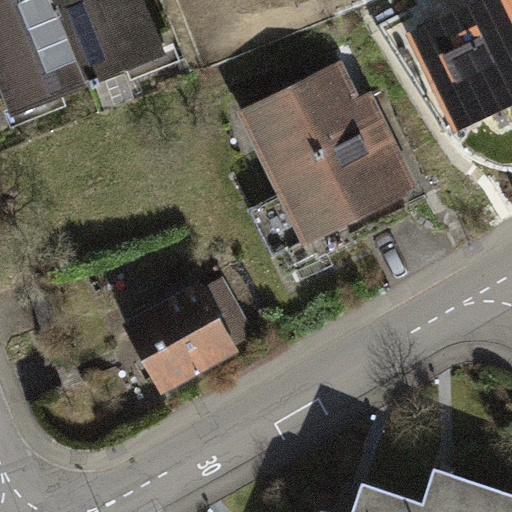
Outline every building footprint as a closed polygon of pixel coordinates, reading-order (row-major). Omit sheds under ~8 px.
[(140,0),(0,0),(0,56),(20,106),(160,50),(140,0)] [(511,0),(487,0),(419,33),(435,66),(451,58),(478,114),(511,97),(511,0)] [(345,62),(244,108),(309,250),(410,204),(345,62)] [(162,311),(131,328),(161,384),(235,343),(198,277),(156,300),(162,311)] [(511,511),(511,493),(444,471),(438,468),(425,506),(370,487),(365,485),(355,511),(328,511),(323,510),(320,511),(511,511)]
